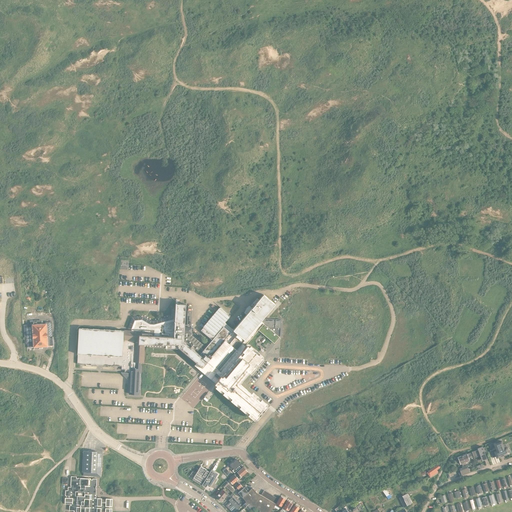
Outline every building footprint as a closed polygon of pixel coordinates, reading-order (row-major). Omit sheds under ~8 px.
[(279,337),(279,336),(279,319),(264,319),(263,318),(275,304),(263,294),(259,300),(257,298),(250,306),(244,313),(246,314),(233,330),(224,322),(226,319),(227,320),(229,318),(228,317),(230,315),(220,307),(200,330),(212,340),(203,350),(201,347),(202,345),(190,335),(191,333),(191,328),(184,327),(186,304),(179,304),(179,303),(175,303),(175,306),(175,321),(173,319),(157,323),(153,324),(149,324),(141,319),(134,320),(131,328),(132,331),(124,330),(124,331),(123,331),(123,330),(79,328),(77,364),(86,364),(86,365),(91,366),(91,364),(108,365),(108,367),(113,367),(113,366),(121,366),(121,369),(124,369),(124,373),(130,373),(130,377),(130,381),(129,381),(130,381),(130,385),(129,385),(130,385),(129,389),(129,394),(138,394),(138,390),(139,390),(138,390),(139,386),(139,385),(139,382),(139,381),(139,378),(139,377),(139,373),(140,363),(140,362),(143,362),(144,344),(165,346),(165,347),(174,348),(174,347),(178,347),(201,367),(202,368),(205,364),(212,369),(211,370),(210,372),(208,371),(220,381),(216,386),(215,387),(218,390),(220,392),(222,390),(224,392),(222,393),(228,398),(229,396),(231,398),(230,400),(236,405),(238,403),(240,405),(239,407),(245,412),(246,411),(249,413),(247,415),(248,415),(252,418),(254,420),(255,418),(256,419),(259,416),(258,415),(263,409),(264,410),(267,407),(266,405),(267,404),(261,399),(259,400),(257,398),(258,396),(252,391),(251,393),(239,383),(249,372),(251,374),(256,367),(254,366),(256,363),(258,365),(263,359),(261,357),(263,356),(259,353),(258,354),(252,349),(253,348),(250,345),(242,355),(241,353),(245,346),(258,330),(274,343),(279,337)] [(31,323),(31,325),(24,325),(25,343),(27,343),(28,347),(34,347),(34,349),(39,348),(40,348),(41,348),(42,348),(47,348),(47,346),(53,346),(51,322),(45,322),(45,324),(38,324),(38,320),(30,321),(30,323),(31,323)] [(495,448),(489,451),(492,458),(496,456),(496,457),(500,456),(503,455),(507,453),(508,453),(504,444),(502,445),(501,441),(494,443),(495,448)] [(472,452),(471,452),(473,458),(480,456),(482,461),(487,459),(485,454),(487,453),(485,447),(482,448),(482,446),(477,448),(477,449),(472,451),(472,452)] [(100,476),(101,454),(97,453),(97,451),(95,451),(95,452),(88,451),(87,451),(84,451),(83,451),(82,472),(83,472),(83,475),(100,476)] [(464,454),(457,457),(460,464),(469,461),(470,463),(473,461),(470,452),(467,453),(466,452),(464,453),(464,454)] [(238,461),(236,459),(228,466),(229,468),(231,466),(234,469),(240,464),(240,463),(240,462),(239,461),(238,461)] [(430,474),(440,467),(438,464),(427,471),(430,474)] [(459,475),(461,475),(471,471),(468,464),(461,466),(462,468),(459,468),(460,472),(458,472),(459,475)] [(202,483),(209,472),(206,470),(206,469),(200,466),(193,478),(202,483)] [(241,476),(243,475),(247,471),(245,469),(246,469),(244,467),(243,467),(237,472),(239,474),(237,475),(240,477),(241,476)] [(202,483),(201,485),(205,487),(207,485),(209,487),(210,486),(212,487),(217,479),(215,478),(218,473),(213,471),(211,470),(209,472),(202,483)] [(238,479),(234,474),(228,480),(226,482),(228,484),(230,486),(232,484),(238,479)] [(112,506),(112,499),(106,498),(105,500),(101,499),(101,498),(94,498),(95,495),(96,488),(95,488),(95,486),(96,486),(96,479),(92,478),(92,480),(90,479),(90,478),(78,478),(76,478),(76,476),(71,476),(70,485),(72,485),(72,487),(68,487),(67,490),(65,490),(65,494),(64,494),(65,494),(65,496),(66,496),(66,497),(65,497),(64,504),(71,504),(71,505),(69,505),(69,510),(74,510),(73,511),(111,511),(112,508),(108,508),(108,506),(112,506)] [(226,482),(222,485),(224,488),(226,486),(226,487),(226,488),(227,489),(228,488),(232,492),(235,490),(230,486),(228,484),(226,482)] [(236,484),(234,485),(237,488),(236,490),(237,492),(243,487),(239,483),(237,485),(236,484)] [(386,496),(393,493),(390,487),(383,490),(386,496)] [(268,499),(266,498),(263,496),(261,495),(256,492),(252,488),(249,490),(245,494),(241,489),(238,492),(238,493),(237,494),(239,497),(241,496),(246,502),(249,503),(253,506),(258,509),(260,511),(270,511),(275,504),(273,502),(270,501),(268,499)] [(222,489),(216,496),(221,501),(224,497),(225,499),(229,495),(226,493),(225,494),(224,493),(225,492),(222,489)] [(382,501),(386,498),(380,491),(377,493),(382,501)] [(375,495),(371,497),(375,504),(379,502),(375,495)] [(232,503),(227,507),(231,511),(235,507),(237,509),(240,505),(232,496),(228,500),(232,503)] [(285,499),(280,496),(275,505),(280,508),(285,499)] [(396,507),(398,506),(399,508),(403,506),(398,498),(395,500),(396,502),(394,503),(396,507)] [(287,511),(292,504),(287,500),(282,509),(286,511),(287,511)] [(349,510),(348,511),(351,511),(360,505),(359,503),(357,501),(356,501),(357,504),(355,506),(355,505),(351,508),(349,510)]
